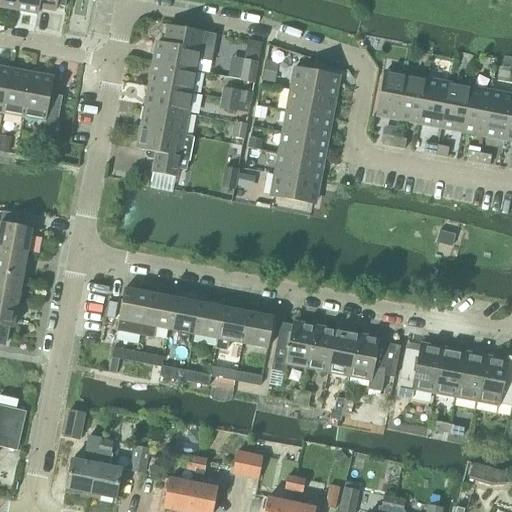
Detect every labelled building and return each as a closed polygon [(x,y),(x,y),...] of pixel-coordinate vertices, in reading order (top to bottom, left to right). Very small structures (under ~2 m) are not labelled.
[(0,0),(0,6),(17,10),(19,0),(0,0)] [(19,0),(17,10),(39,14),(40,9),(56,12),(57,6),(65,7),(66,0),(19,0)] [(158,43),(154,65),(198,73),(200,60),(211,62),(216,35),(212,35),(181,29),(167,26),(164,44),(158,43)] [(245,59),(240,82),(255,85),(259,62),(245,59)] [(279,63),(266,60),(262,81),(275,84),(279,63)] [(194,94),(198,73),(154,65),(150,86),(194,94)] [(0,114),(2,115),(11,71),(0,69),(0,114)] [(292,91),(334,99),(338,77),(296,69),(292,91)] [(11,71),(2,115),(24,119),(32,75),(11,71)] [(399,120),(406,78),(384,74),(377,115),(399,120)] [(32,75),(24,119),(45,123),(44,125),(57,127),(62,97),(51,95),(54,79),(32,75)] [(420,124),(428,82),(406,78),(399,120),(420,124)] [(441,127),(449,86),(428,82),(420,124),(441,127)] [(190,115),(194,94),(150,86),(146,107),(190,115)] [(462,131),(470,90),(449,86),(441,127),(462,131)] [(223,89),(221,101),(239,104),(250,106),(252,94),(241,92),(223,89)] [(483,135),(491,94),(470,90),(462,131),(483,135)] [(330,120),(334,99),(292,91),(288,112),(330,120)] [(505,139),(511,99),(511,97),(491,94),(483,135),(505,139)] [(221,101),(219,110),(237,113),(248,115),(250,106),(239,104),(221,101)] [(186,136),(190,115),(146,107),(142,128),(186,136)] [(326,141),(330,120),(288,112),(284,133),(326,141)] [(142,128),(138,150),(148,152),(147,156),(151,160),(156,161),(155,166),(154,174),(175,178),(177,170),(187,172),(189,159),(190,159),(194,138),(186,136),(142,128)] [(322,162),(326,141),(284,133),(280,154),(322,162)] [(0,153),(8,155),(11,138),(0,136),(0,153)] [(393,148),(395,138),(383,136),(381,146),(393,148)] [(395,138),(393,148),(405,150),(406,140),(395,138)] [(436,156),(438,146),(426,144),(424,154),(436,156)] [(438,146),(436,156),(447,158),(449,148),(438,146)] [(478,164),(480,154),(468,152),(466,162),(478,164)] [(318,184),(322,162),(280,154),(276,176),(318,184)] [(480,154),(478,164),(489,166),(491,156),(480,154)] [(224,168),(222,189),(236,191),(239,170),(224,168)] [(239,175),(237,187),(253,190),(256,178),(239,175)] [(314,205),(318,184),(276,176),(272,198),(314,205)] [(0,249),(27,255),(32,230),(24,228),(27,217),(3,213),(0,224),(0,223),(0,249)] [(436,244),(452,249),(455,237),(439,233),(436,244)] [(0,275),(22,279),(27,255),(0,249),(0,275)] [(0,300),(18,304),(22,279),(0,275),(0,300)] [(125,290),(119,322),(117,332),(142,337),(150,294),(125,290)] [(174,299),(150,294),(142,337),(153,339),(155,329),(168,331),(174,299)] [(193,336),(199,304),(174,299),(168,331),(193,336)] [(0,346),(5,347),(8,328),(9,328),(13,329),(18,304),(0,300),(0,346)] [(217,341),(222,308),(199,304),(193,336),(216,341),(217,341)] [(217,341),(216,341),(215,350),(227,352),(228,343),(242,346),(248,313),(222,308),(217,341)] [(248,313),(242,346),(268,350),(274,318),(248,313)] [(304,370),(312,325),(293,322),(292,326),(281,324),(271,371),(285,374),(287,366),(304,370)] [(325,374),(334,330),(312,325),(304,370),(325,374)] [(346,378),(354,334),(334,330),(325,374),(346,378)] [(354,334),(346,378),(369,382),(368,390),(381,393),(384,377),(394,379),(400,347),(379,343),(379,339),(354,334)] [(400,379),(397,397),(411,400),(413,388),(435,392),(443,351),(421,347),(420,353),(406,350),(406,352),(400,379)] [(137,363),(139,353),(114,349),(112,359),(137,363)] [(456,396),(464,355),(443,351),(435,392),(456,396)] [(160,377),(162,367),(164,358),(139,353),(137,363),(161,368),(159,377),(160,377)] [(477,400),(485,359),(464,355),(456,396),(477,400)] [(511,407),(511,358),(507,357),(506,363),(485,359),(477,400),(511,407)] [(184,382),(186,371),(162,367),(160,377),(184,382)] [(235,382),(237,372),(212,367),(211,376),(209,387),(210,387),(211,378),(235,382)] [(209,387),(211,376),(186,371),(184,382),(209,387)] [(237,372),(235,382),(261,387),(262,377),(237,372)] [(0,448),(17,452),(26,413),(16,410),(18,401),(0,396),(0,448)] [(80,439),(85,414),(69,411),(64,436),(80,439)] [(449,434),(450,426),(436,423),(435,432),(449,434)] [(450,426),(449,434),(463,437),(464,428),(450,426)] [(84,462),(72,459),(66,490),(91,495),(101,440),(88,438),(84,462)] [(113,443),(101,440),(91,495),(116,499),(122,469),(110,467),(112,457),(111,456),(113,443)] [(146,473),(151,450),(137,447),(132,471),(146,473)] [(335,457),(343,466),(350,460),(342,451),(335,457)] [(245,478),(250,454),(238,452),(233,475),(245,478)] [(250,454),(245,478),(258,481),(263,457),(250,454)] [(189,456),(186,470),(194,471),(196,471),(199,458),(198,458),(189,456)] [(194,483),(188,511),(212,511),(217,487),(203,484),(201,484),(203,472),(205,473),(207,459),(199,458),(196,471),(194,471),(192,482),(194,483)] [(473,464),(469,479),(491,485),(505,484),(504,473),(473,464)] [(287,476),(285,490),(286,490),(293,492),(294,492),(297,478),(287,476)] [(170,478),(164,509),(178,511),(188,511),(194,483),(192,482),(170,478)] [(291,503),(289,511),(313,511),(315,507),(316,503),(316,499),(317,497),(318,491),(304,488),(305,480),(297,478),(294,492),(293,492),(291,502),(291,503)] [(336,509),(340,488),(329,485),(325,507),(336,509)] [(354,511),(359,492),(345,489),(340,511),(354,511)] [(391,511),(394,500),(383,497),(380,509),(378,509),(377,511),(391,511)] [(268,498),(265,511),(289,511),(291,503),(291,502),(284,501),(272,498),(268,498)] [(391,511),(402,511),(404,502),(394,500),(391,511)]
